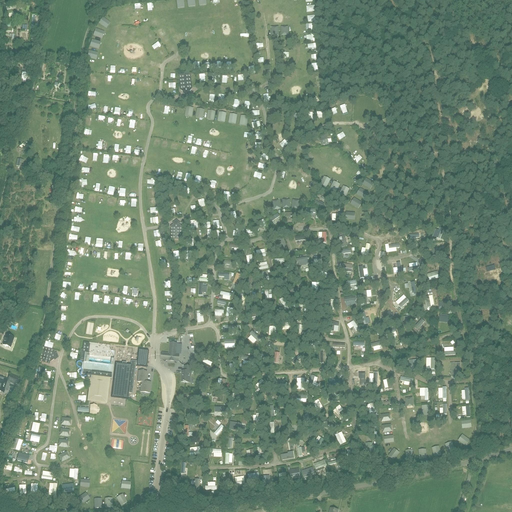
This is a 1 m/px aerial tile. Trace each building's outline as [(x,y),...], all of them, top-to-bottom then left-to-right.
[(179,75),(180,90),(183,92),(189,92),(192,88),(191,73),(179,75)] [(267,87),(265,82),(261,83),(260,80),(258,81),(260,89),(267,87)] [(342,164),(346,168),(352,163),(348,159),(342,164)] [(330,190),(334,181),(327,178),(323,187),(330,190)] [(339,192),(343,187),(338,183),(334,188),(339,192)] [(281,217),(273,222),(276,226),(284,221),(281,217)] [(182,240),(182,227),(178,224),(174,224),(173,224),(170,227),(170,239),(182,240)] [(74,257),(77,253),(70,247),(67,251),(74,257)] [(301,262),(304,276),(311,274),(307,260),(301,262)] [(420,332),(424,328),(425,329),(429,325),(424,321),(417,330),(420,332)] [(357,324),(350,328),(353,332),(357,330),(360,336),(362,334),(357,324)] [(10,348),(14,338),(6,335),(3,345),(10,348)] [(254,336),(250,340),(256,346),(259,342),(254,336)] [(82,375),(86,376),(110,378),(112,378),(114,358),(114,357),(113,358),(101,357),(87,355),(87,353),(89,353),(90,344),(89,343),(83,342),(82,350),(81,350),(80,360),(84,361),(82,375)] [(176,354),(177,344),(170,343),(169,354),(162,353),(161,359),(162,360),(163,360),(166,361),(167,360),(178,361),(179,355),(176,354)] [(55,358),(56,355),(54,350),(42,347),(38,361),(49,364),(50,362),(51,362),(55,358)] [(136,365),(136,366),(147,368),(149,351),(138,349),(136,361),(131,361),(131,365),(115,363),(111,398),(128,400),(129,393),(127,393),(129,377),(134,378),(136,365)] [(181,377),(181,382),(190,383),(191,367),(184,366),(184,371),(183,371),(182,377),(181,377)] [(149,393),(150,383),(151,383),(151,382),(146,382),(147,372),(146,372),(139,371),(138,381),(141,382),(141,385),(139,385),(139,387),(141,387),(140,392),(149,393)] [(10,375),(8,380),(7,381),(10,382),(15,384),(16,384),(17,384),(19,380),(18,380),(17,379),(18,378),(10,375)] [(107,403),(110,378),(86,376),(90,380),(87,401),(107,403)] [(5,389),(8,390),(10,382),(7,381),(8,380),(0,377),(0,391),(3,392),(5,389)] [(319,387),(321,381),(315,378),(313,384),(319,387)] [(76,385),(78,392),(87,389),(85,383),(76,385)] [(130,441),(131,433),(122,432),(121,440),(130,441)] [(396,460),(401,453),(398,451),(393,457),(396,460)]
